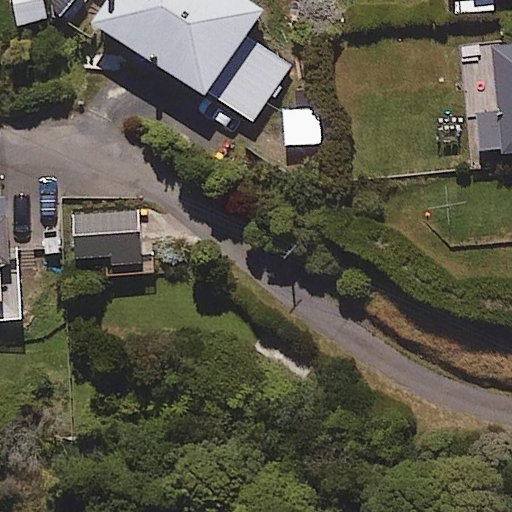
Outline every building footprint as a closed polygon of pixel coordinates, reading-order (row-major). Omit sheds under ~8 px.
[(50,15),(46,0),(10,0),(17,23),(50,15)] [(258,0),(106,0),(94,19),(209,95),(216,84),(258,112),(290,65),(247,36),(267,6),(258,0)] [(511,42),(487,45),(495,109),(471,112),(476,150),(496,148),(497,155),(511,153),(511,42)] [(11,192),(0,192),(0,316),(25,314),(11,192)] [(142,208),(75,216),(79,256),(112,252),(113,263),(148,259),(142,208)]
